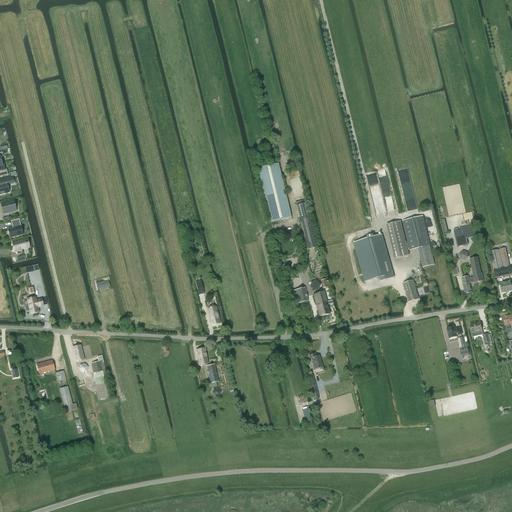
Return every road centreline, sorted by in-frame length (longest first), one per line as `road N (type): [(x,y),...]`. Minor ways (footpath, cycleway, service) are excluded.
road 1 (tertiary): [(103,492),(229,472),(408,472),(511,446)]
road 2 (track): [(320,0),(377,228),(410,318)]
road 3 (unclassified): [(267,337),(0,327)]
road 4 (residential): [(511,303),(267,337)]
road 5 (track): [(22,144),(69,332)]
